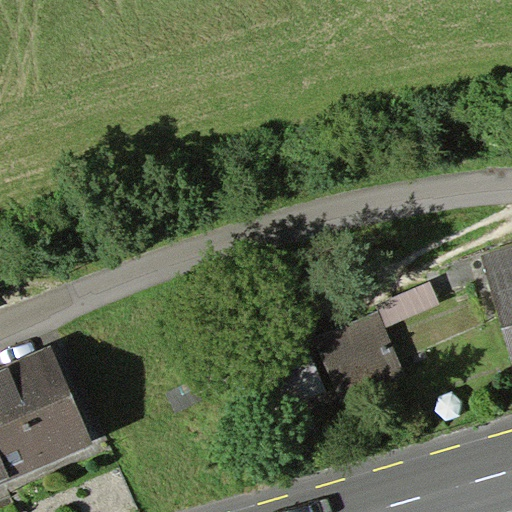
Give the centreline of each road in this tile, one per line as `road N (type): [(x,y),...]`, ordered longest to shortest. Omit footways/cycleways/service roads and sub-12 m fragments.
road 1 (residential): [(0,336),(222,258),(511,203)]
road 2 (primary): [(384,511),(511,473)]
